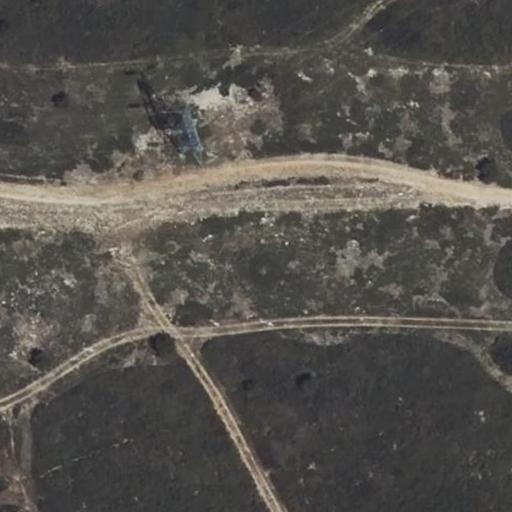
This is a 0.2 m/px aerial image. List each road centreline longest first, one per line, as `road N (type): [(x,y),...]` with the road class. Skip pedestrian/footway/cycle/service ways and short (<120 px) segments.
road 1 (track): [(511,191),(403,154),(331,141),(67,190),(0,179)]
road 2 (track): [(279,511),(219,394),(141,273),(117,181)]
